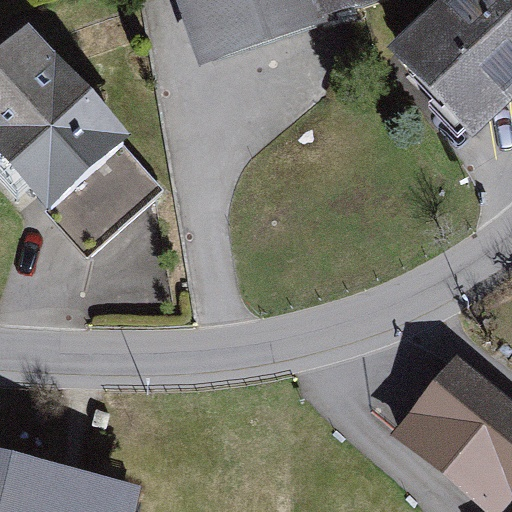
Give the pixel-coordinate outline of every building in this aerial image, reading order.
[(177,0),(208,82),(415,6),(412,0),(177,0)] [(511,0),(481,0),(411,67),(486,146),(511,121),(511,0)] [(151,154),(39,42),(0,80),(0,172),(90,262),(156,196),(132,173),(151,154)] [(493,511),(511,489),(511,416),(460,374),(404,441),(490,511),(493,511)] [(120,511),(0,485),(0,511),(120,511)]
